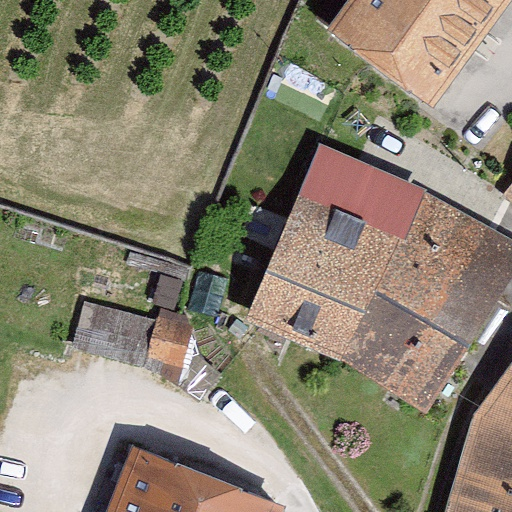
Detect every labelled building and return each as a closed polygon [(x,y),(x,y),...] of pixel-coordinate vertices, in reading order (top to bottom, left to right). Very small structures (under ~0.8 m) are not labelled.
[(360,0),(334,35),(431,106),(509,0),(360,0)] [(511,250),(321,147),(249,325),(356,371),(433,408),(511,280),(511,250)] [(77,337),(184,371),(198,327),(91,293),(77,337)] [(511,511),(511,365),(474,415),(447,511),(511,511)] [(277,511),(285,494),(133,437),(105,511),(277,511)]
